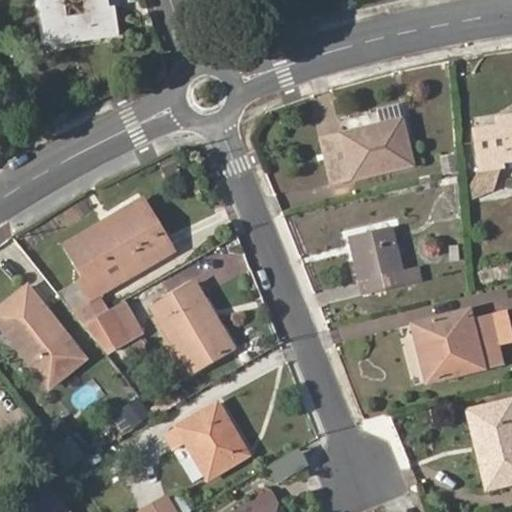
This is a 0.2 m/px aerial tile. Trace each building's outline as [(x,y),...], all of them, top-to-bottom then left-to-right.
[(109,11),(107,0),(43,0),(49,42),(118,34),(115,11),(109,11)] [(333,181),(413,163),(402,106),(382,110),(384,125),(323,138),(333,181)] [(511,117),(497,120),(499,130),(475,134),(480,169),(502,164),(502,161),(511,158),(511,117)] [(497,120),(473,124),(475,134),(499,130),(497,120)] [(449,178),(460,175),(458,157),(446,159),(449,178)] [(163,234),(144,200),(134,206),(153,240),(163,234)] [(101,296),(174,253),(163,234),(153,240),(134,206),(66,246),(86,279),(60,295),(86,327),(112,312),(101,296)] [(365,293),(408,283),(395,226),(352,237),(365,293)] [(192,374),(234,350),(196,284),(152,308),(192,374)] [(0,322),(52,389),(87,360),(30,288),(0,312),(0,322)] [(107,354),(143,333),(124,304),(112,312),(86,327),(107,354)] [(429,380),(501,362),(498,348),(493,321),(491,316),(475,319),(473,310),(416,323),(429,380)] [(498,348),(511,345),(511,320),(511,317),(493,321),(498,348)] [(184,402),(196,395),(185,380),(174,388),(184,402)] [(511,400),(480,409),(489,448),(481,450),(491,491),(511,485),(511,400)] [(209,479),(249,456),(218,405),(167,435),(175,449),(187,442),(209,479)] [(480,409),(472,410),(481,450),(489,448),(480,409)] [(58,455),(66,465),(77,456),(68,446),(58,455)] [(282,511),(273,493),(237,511),(282,511)] [(177,511),(168,496),(140,511),(177,511)] [(36,511),(27,500),(16,511),(36,511)]
